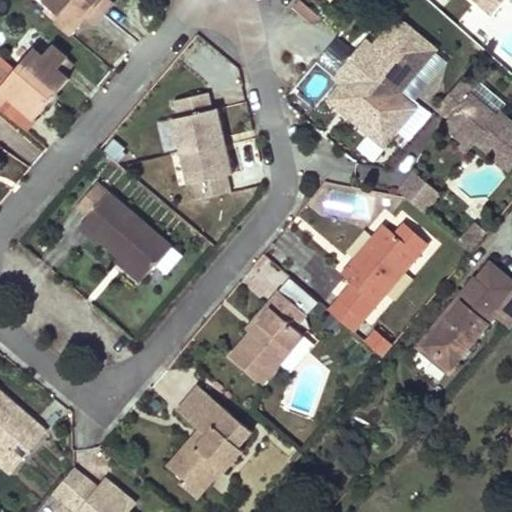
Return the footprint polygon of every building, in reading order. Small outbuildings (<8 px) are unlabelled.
[(47,0),(46,3),(63,18),(59,24),(72,35),(86,19),(94,25),(114,3),(110,0),(47,0)] [(505,17),(511,10),(511,0),(504,0),(496,7),(505,17)] [(322,18),(303,1),(297,8),(317,25),(322,18)] [(433,50),(396,18),(371,48),(365,43),(333,80),(338,85),(325,101),(363,133),(433,50)] [(43,58),(33,49),(1,89),(10,96),(0,107),(22,125),(30,115),(35,119),(69,80),(64,75),(75,64),(53,47),(43,58)] [(447,120),(441,127),(459,142),(470,151),(475,144),(511,174),(511,172),(511,125),(499,115),(496,119),(471,98),(474,94),(459,81),(434,110),(447,120)] [(209,95),(173,104),(177,121),(173,121),(188,185),(192,184),(196,201),(232,193),(228,176),(235,174),(228,146),(219,148),(217,139),(226,137),(220,109),(212,111),(209,95)] [(219,148),(228,146),(226,137),(217,139),(219,148)] [(470,151),(459,142),(456,147),(466,155),(470,151)] [(414,168),(397,189),(424,211),(441,190),(414,168)] [(83,202),(96,214),(84,228),(95,238),(97,235),(122,256),(150,280),(163,265),(172,274),(190,255),(180,246),(115,191),(103,180),(83,202)] [(402,226),(393,236),(386,230),(381,226),(366,245),(371,249),(364,256),(360,252),(340,276),(352,285),(338,301),(362,322),(425,245),(402,226)] [(371,249),(366,245),(360,252),(364,256),(371,249)] [(122,256),(118,261),(147,285),(150,280),(122,256)] [(511,281),(490,263),(478,277),(475,277),(457,298),(461,302),(424,346),(450,368),(496,314),(511,329),(511,328),(511,281)] [(251,337),(231,361),(258,384),(263,389),(304,339),(294,330),(306,317),(279,294),(267,308),(272,312),(251,337)] [(362,322),(338,301),(329,312),(354,332),(362,322)] [(272,312),(267,308),(246,333),(251,337),(272,312)] [(376,329),(365,341),(384,357),(395,345),(376,329)] [(254,432),(232,414),(199,386),(177,411),(199,429),(196,432),(204,438),(196,447),(189,441),(167,467),(183,480),(191,473),(204,482),(217,466),(222,470),(227,474),(245,452),(240,448),(254,432)] [(17,404),(0,390),(0,445),(24,464),(51,432),(25,411),(20,416),(12,410),(17,404)] [(25,411),(17,404),(12,410),(20,416),(25,411)] [(196,432),(189,441),(196,447),(204,438),(196,432)] [(0,460),(16,474),(24,464),(0,445),(0,460)] [(183,480),(180,486),(198,499),(222,470),(217,466),(204,482),(191,473),(183,480)] [(65,503),(87,477),(79,470),(56,496),(65,503)] [(101,489),(87,477),(65,503),(76,511),(129,511),(122,506),(129,498),(108,480),(101,489)]
